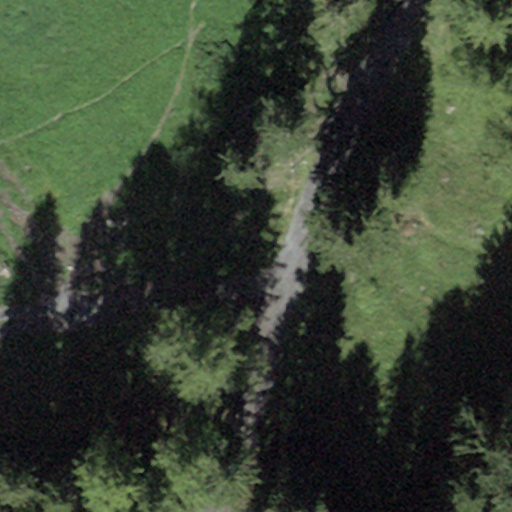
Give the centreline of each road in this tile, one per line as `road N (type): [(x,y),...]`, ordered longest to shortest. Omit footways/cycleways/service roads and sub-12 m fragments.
road 1 (track): [(301,262),(0,317)]
road 2 (track): [(395,0),(340,111),(301,262)]
road 3 (track): [(301,262),(243,511)]
